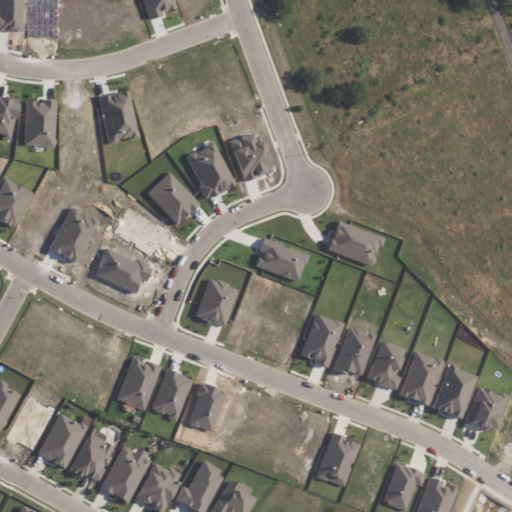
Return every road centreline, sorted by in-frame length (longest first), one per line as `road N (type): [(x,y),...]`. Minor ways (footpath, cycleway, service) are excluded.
road 1 (residential): [(29,265),(115,309),(425,430),(511,483)]
road 2 (residential): [(244,13),(117,63),(74,70),(0,62)]
road 3 (residential): [(160,327),(183,268),(207,236),(275,193),(305,184)]
road 4 (residential): [(305,184),(239,0)]
